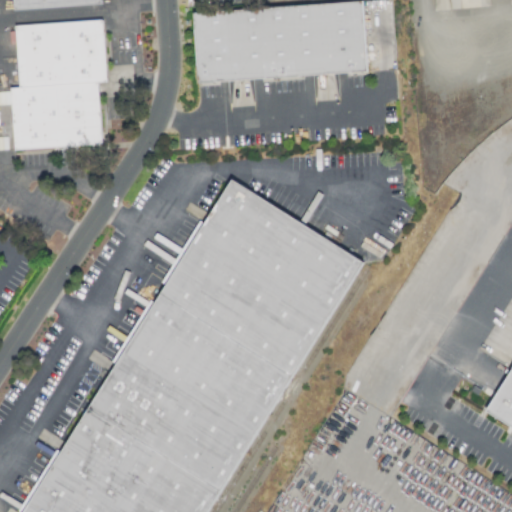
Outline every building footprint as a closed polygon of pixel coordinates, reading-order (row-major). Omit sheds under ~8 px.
[(102,0),(103,6),(16,12),(15,0),(102,0)] [(196,17),(364,4),(369,71),(201,85),(196,17)] [(105,21),(18,27),(22,87),(13,87),(17,150),(52,148),(105,144),(100,82),(110,81),(105,21)] [(208,511),(22,511),(236,177),(368,261),(208,511)] [(511,374),(487,415),(511,430),(511,374)]
